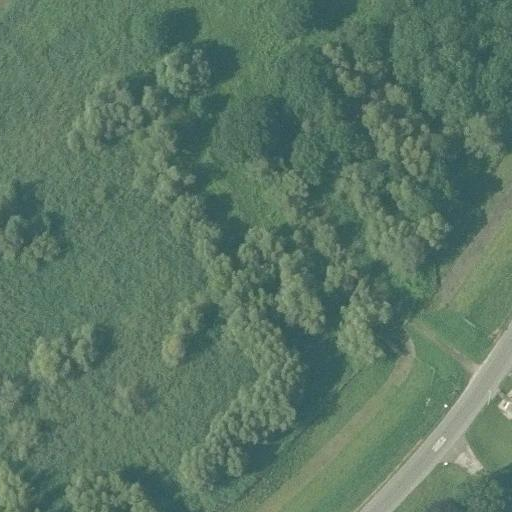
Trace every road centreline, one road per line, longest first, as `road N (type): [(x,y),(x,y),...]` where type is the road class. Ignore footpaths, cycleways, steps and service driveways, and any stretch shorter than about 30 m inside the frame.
road 1 (track): [(486,381),(371,290),(206,34)]
road 2 (tertiary): [(376,511),(511,341)]
